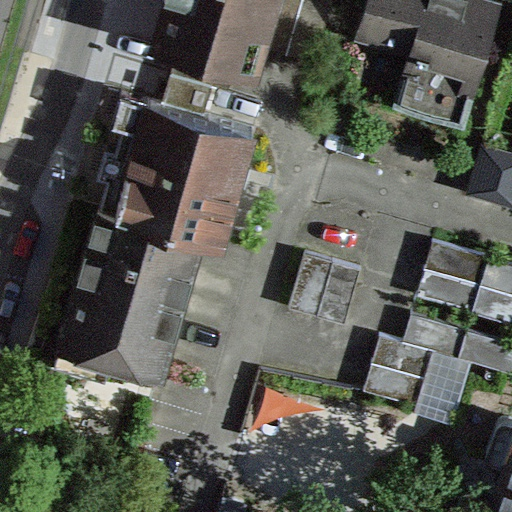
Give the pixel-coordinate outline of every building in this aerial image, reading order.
[(168,0),(158,34),(181,40),(238,57),(253,61),(258,41),(270,0),(168,0)] [(270,0),(258,41),(287,50),(303,0),(270,0)] [(327,0),(303,0),(287,50),(317,60),(335,2),(327,0)] [(371,0),(362,31),(417,47),(402,99),(462,116),(495,0),(371,0)] [(172,69),(211,80),(229,86),(238,57),(181,40),(172,69)] [(172,69),(163,98),(203,109),(211,80),(172,69)] [(108,174),(99,203),(196,231),(222,238),(254,124),(203,109),(163,98),(121,86),(113,116),(124,120),(117,144),(106,141),(98,171),(108,174)] [(511,149),(483,141),(470,185),(511,196),(511,149)] [(187,262),(196,231),(99,203),(61,336),(62,337),(57,354),(72,358),(71,362),(68,370),(85,375),(88,367),(89,363),(104,367),(109,352),(162,367),(192,263),(187,262)] [(482,280),(489,256),(432,239),(425,263),(482,280)] [(304,246),(287,304),(316,312),(332,255),(304,246)] [(361,263),(332,255),(316,312),(345,320),(361,263)] [(482,280),(473,309),(511,319),(511,263),(489,256),(482,280)] [(425,263),(416,292),(473,309),(482,280),(425,263)] [(459,355),(467,326),(411,310),(403,338),(436,348),(459,355)] [(511,338),(467,326),(459,355),(511,370),(511,338)] [(436,348),(403,338),(380,331),(372,357),(428,375),(436,348)] [(428,375),(372,357),(363,386),(418,404),(428,375)] [(511,511),(511,413),(498,415),(485,449),(492,460),(505,465),(496,489),(476,482),(462,487),(452,511),(511,511)]
